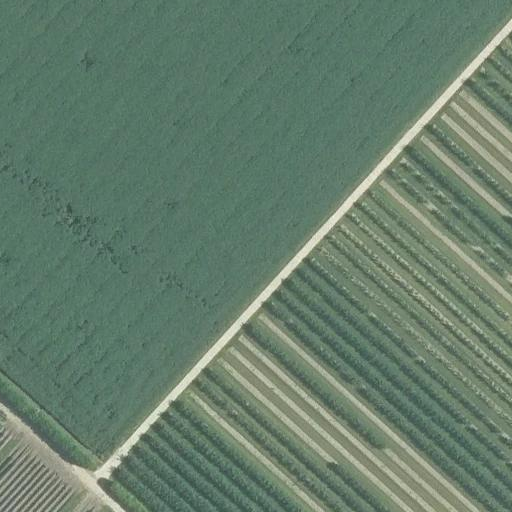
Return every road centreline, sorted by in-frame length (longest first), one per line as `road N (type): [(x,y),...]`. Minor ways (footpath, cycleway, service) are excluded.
road 1 (track): [(511,29),(95,487)]
road 2 (track): [(0,401),(121,511)]
